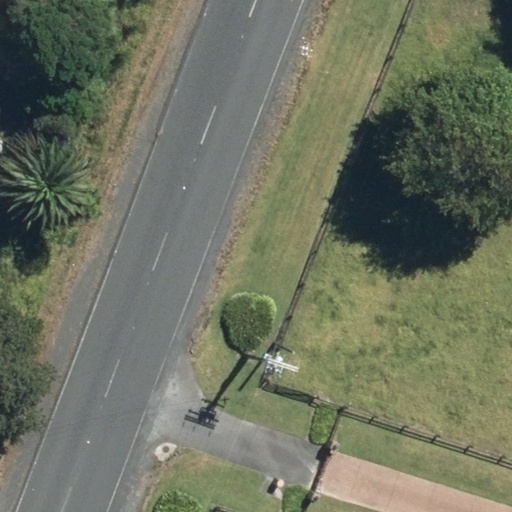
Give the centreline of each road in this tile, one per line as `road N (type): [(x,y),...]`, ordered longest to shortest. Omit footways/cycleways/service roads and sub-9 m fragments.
road 1 (tertiary): [(256,0),(60,511)]
road 2 (unknown): [(95,420),(395,511)]
